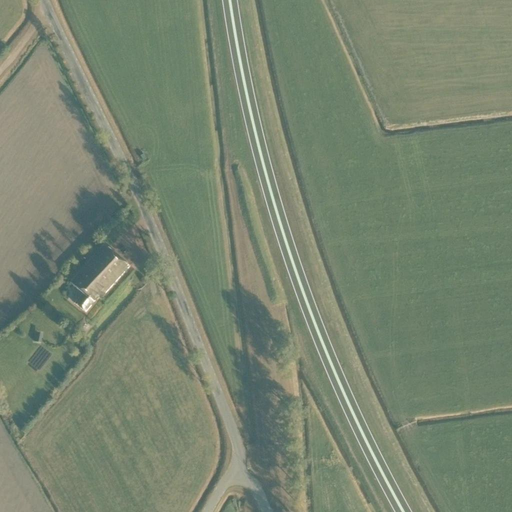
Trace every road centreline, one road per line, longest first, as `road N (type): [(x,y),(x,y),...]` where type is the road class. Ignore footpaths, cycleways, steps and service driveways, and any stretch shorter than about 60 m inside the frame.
road 1 (trunk): [(402,511),(299,284),(261,159),(229,0)]
road 2 (tertiary): [(235,466),(233,431),(133,188),(44,0)]
